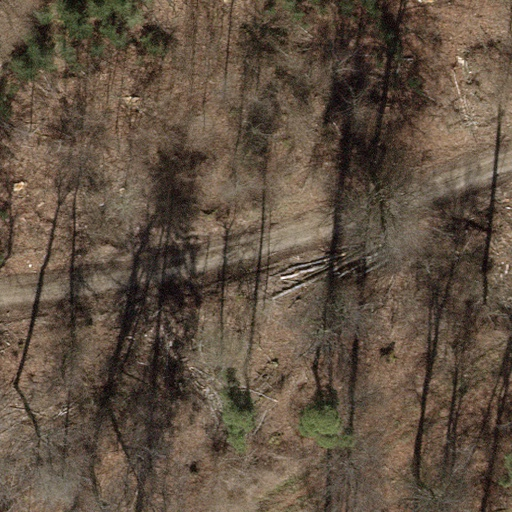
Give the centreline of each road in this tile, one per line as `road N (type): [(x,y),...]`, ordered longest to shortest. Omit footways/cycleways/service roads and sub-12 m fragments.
road 1 (track): [(0,292),(87,288),(511,151)]
road 2 (track): [(511,346),(250,511)]
